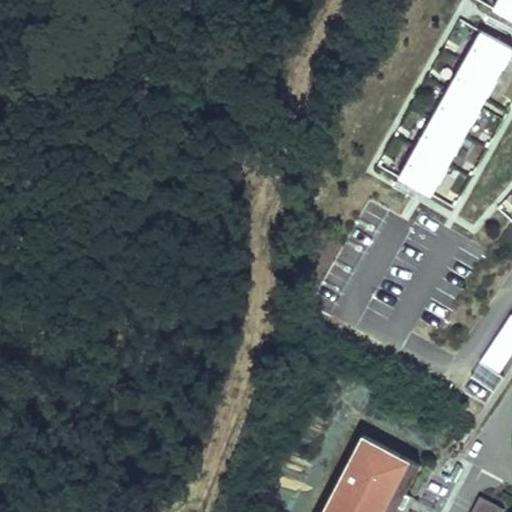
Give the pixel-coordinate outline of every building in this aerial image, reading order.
[(511,0),(499,0),(496,5),(511,13),(511,0)] [(511,51),(483,35),(401,176),(431,194),(511,55),(511,51)] [(511,356),(511,316),(480,364),(499,376),(511,356)] [(472,376),(464,386),(484,402),(492,392),(472,376)] [(398,511),(424,463),(366,432),(324,511),(398,511)] [(481,495),(472,511),(503,511),(506,507),(481,495)]
